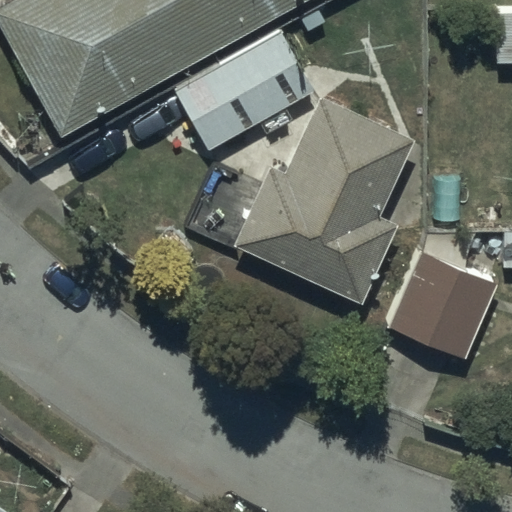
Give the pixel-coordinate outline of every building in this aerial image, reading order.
[(0,0),(0,14),(57,116),(266,0),(0,0)] [(511,0),(493,0),(494,49),(511,48),(511,0)] [(276,17),(171,73),(207,136),(310,77),(276,17)] [(267,150),(231,228),(358,287),(393,210),(373,200),(408,123),(317,81),(282,157),(267,150)] [(461,344),(492,270),(418,239),(387,314),(461,344)] [(0,488),(0,511),(28,511),(31,510),(0,488)]
